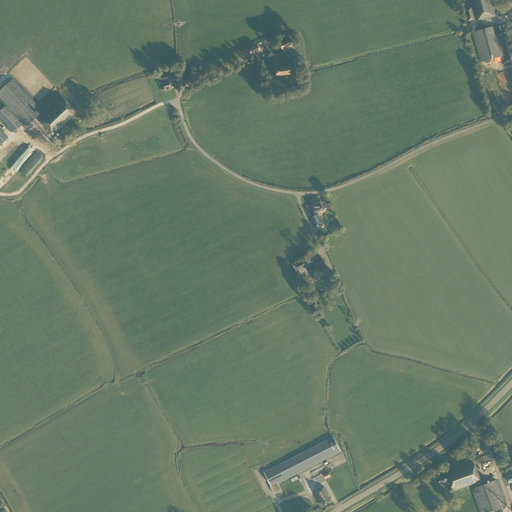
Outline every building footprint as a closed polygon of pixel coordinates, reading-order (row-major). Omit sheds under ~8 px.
[(482,21),(488,19),(496,17),(491,0),(470,0),(474,13),(473,13),(471,7),(464,9),(468,22),(469,21),(472,30),(471,30),(480,62),(488,60),(505,56),(496,26),(488,28),(479,31),(477,21),(481,19),(482,21)] [(283,51),(292,48),(291,45),(293,45),(291,40),(289,41),(289,40),(285,41),(285,42),(279,44),(281,49),(282,49),(283,51)] [(284,75),(290,74),(288,67),(282,68),(282,67),(274,69),(275,71),(275,74),(276,76),(284,75)] [(161,79),(162,83),(160,84),(162,90),(163,90),(163,91),(172,89),(171,88),(173,87),(171,81),(170,81),(169,77),(161,79)] [(0,90),(0,97),(6,105),(27,126),(36,118),(52,135),(76,112),(63,98),(59,101),(61,102),(58,105),(57,105),(46,115),(12,79),(0,90)] [(5,106),(0,110),(0,118),(13,133),(22,125),(5,106)] [(318,207),(317,208),(318,210),(319,210),(319,211),(328,207),(325,201),(322,203),(320,200),(316,203),(318,207)] [(319,210),(318,210),(317,208),(318,207),(316,203),(310,205),(312,209),(309,210),(312,216),(310,217),(313,226),(321,223),(317,214),(315,215),(314,213),(319,211),(319,210)] [(326,267),(321,256),(313,260),(315,265),(309,269),(314,279),(325,274),(322,269),(326,267)] [(306,267),(303,261),(295,265),(299,271),(301,273),(307,270),(306,267)] [(278,483),(340,451),(333,437),(264,472),(271,487),(274,494),(281,490),(278,483)] [(489,511),(506,506),(496,480),(482,485),(481,482),(481,481),(475,463),(450,472),(451,474),(439,478),(441,484),(447,482),(451,492),(474,484),(476,487),(472,489),(480,511),(489,511)] [(324,487),(314,493),(320,503),(321,502),(324,507),(331,502),(330,499),(331,499),(324,487)]
